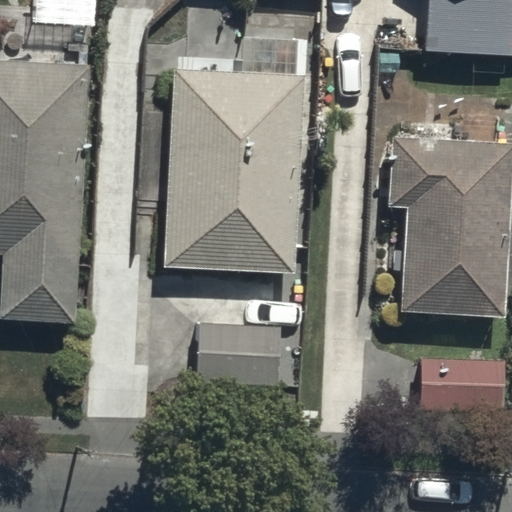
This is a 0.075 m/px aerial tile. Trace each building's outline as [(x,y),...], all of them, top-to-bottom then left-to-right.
[(511,0),(373,0),(370,59),(511,67),(511,0)] [(78,326),(89,61),(0,57),(0,254),(12,256),(3,315),(78,326)] [(311,80),(174,67),(165,271),(302,277),(311,80)] [(389,320),(506,325),(511,192),(511,143),(397,139),(389,320)] [(279,317),(190,313),(188,373),(277,377),(279,317)] [(499,350),(414,348),(413,400),(498,402),(499,350)]
